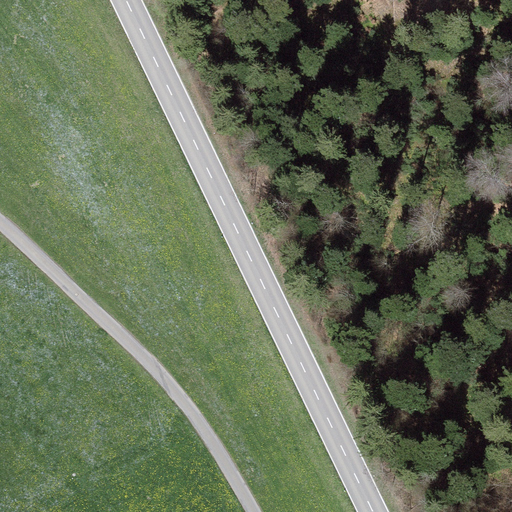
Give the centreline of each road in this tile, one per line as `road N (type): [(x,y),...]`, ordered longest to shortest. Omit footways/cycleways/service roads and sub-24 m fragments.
road 1 (tertiary): [(373,511),(127,0)]
road 2 (track): [(255,511),(211,438),(145,356),(0,221)]
